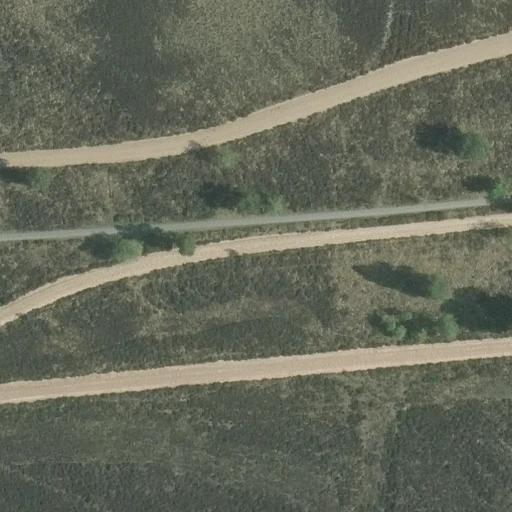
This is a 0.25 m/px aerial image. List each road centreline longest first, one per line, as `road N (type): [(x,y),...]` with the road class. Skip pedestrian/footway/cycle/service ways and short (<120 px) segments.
road 1 (track): [(511,45),(226,135),(110,158),(0,164)]
road 2 (track): [(511,217),(169,255),(0,311)]
road 3 (track): [(511,348),(0,395)]
